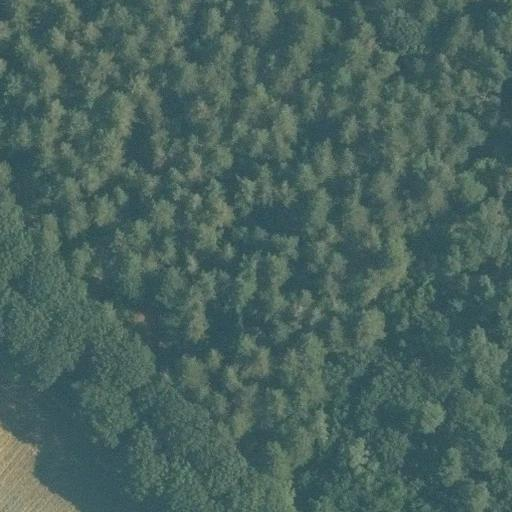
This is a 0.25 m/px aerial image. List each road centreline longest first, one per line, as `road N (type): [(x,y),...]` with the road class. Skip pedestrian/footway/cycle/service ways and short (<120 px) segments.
road 1 (unknown): [(261,511),(0,222)]
road 2 (unclassified): [(221,511),(0,280)]
